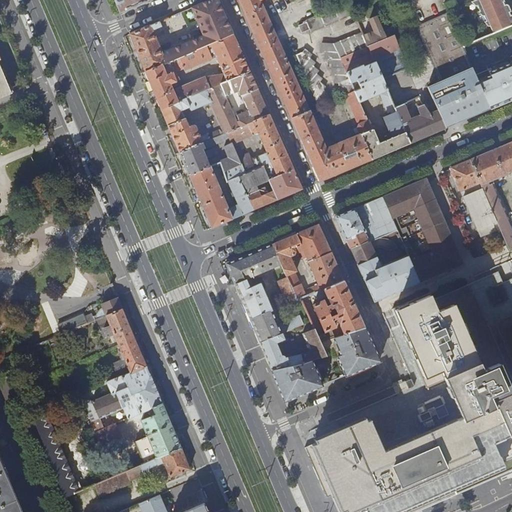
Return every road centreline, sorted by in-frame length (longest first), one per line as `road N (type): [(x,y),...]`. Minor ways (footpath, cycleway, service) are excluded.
road 1 (primary): [(30,0),(247,511)]
road 2 (residential): [(319,202),(384,343),(388,372),(259,435)]
road 3 (primary): [(185,259),(91,36)]
road 4 (residential): [(227,0),(319,202)]
road 5 (residential): [(319,202),(511,120)]
road 6 (primary): [(259,435),(185,259)]
road 7 (residential): [(185,259),(319,202)]
